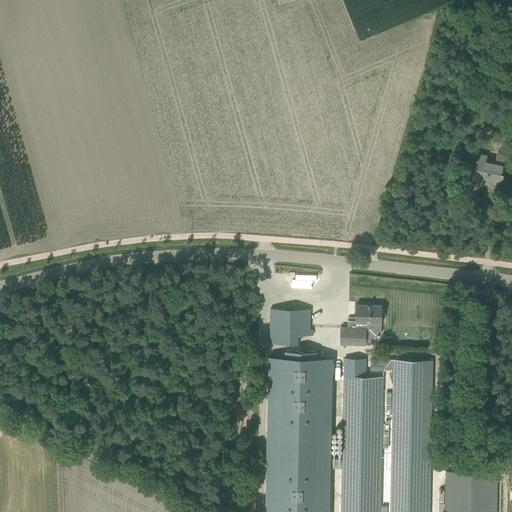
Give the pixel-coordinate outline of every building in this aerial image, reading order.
[(471,59),(471,74),(481,74),(481,60),(471,59)] [(494,183),(501,185),(503,173),(502,173),(506,156),(496,154),(494,162),(486,160),(488,155),(478,153),(472,179),(482,181),(482,178),(494,181),(494,183)] [(341,337),(340,344),(366,345),(366,336),(376,337),(378,336),(379,334),(380,334),(380,323),(381,323),(382,319),(384,319),(384,312),(382,312),(382,305),(356,304),(356,322),(356,327),(341,327),(341,337)] [(270,308),(270,343),(298,343),(298,335),(309,335),(310,309),(270,308)] [(269,356),(266,511),(329,511),(330,467),(342,467),(342,458),(330,458),(332,357),(317,357),(317,351),(285,350),(285,356),(269,356)] [(342,467),(340,511),(380,511),(383,376),(365,375),(365,358),(344,358),(342,458),(342,467)] [(370,358),(370,370),(384,370),(384,369),(393,369),(392,375),(390,511),(430,511),(434,359),(384,358),(370,358)] [(496,511),(497,472),(445,471),(444,511),(496,511)]
